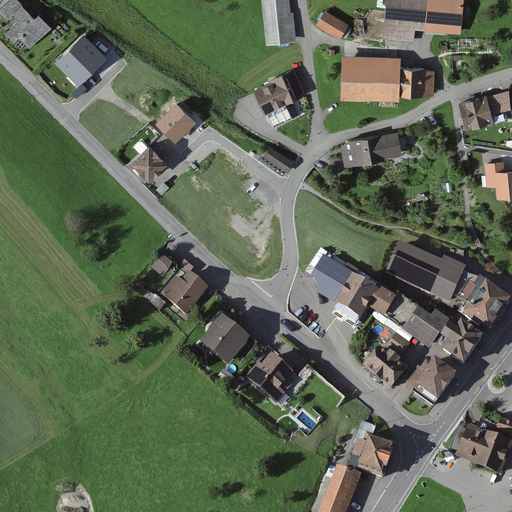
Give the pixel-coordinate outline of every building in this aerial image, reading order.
[(32,16),(14,0),(0,0),(0,17),(7,24),(0,31),(27,56),(54,28),(36,11),(32,16)] [(390,0),(388,38),(418,40),(418,31),(461,34),(463,0),(390,0)] [(325,12),(318,26),(342,38),(349,25),(325,12)] [(297,20),(279,23),(284,54),(302,51),(297,20)] [(81,30),(53,60),(78,83),(106,53),(81,30)] [(404,61),(346,57),(343,94),(401,98),(402,90),(430,92),(432,70),(403,68),(404,61)] [(257,91),(269,115),(306,95),(294,72),(257,91)] [(150,78),(134,94),(143,103),(159,86),(150,78)] [(499,93),(462,104),(470,131),(507,119),(499,93)] [(165,95),(148,111),(157,120),(173,104),(165,95)] [(169,123),(164,128),(178,142),(202,120),(184,100),(165,119),(169,123)] [(347,141),(351,166),(362,164),(362,160),(382,157),(382,156),(400,153),(396,133),(347,141)] [(208,141),(186,165),(221,196),(242,172),(208,141)] [(150,146),(133,163),(151,181),(168,164),(150,146)] [(269,146),(260,158),(285,175),(293,162),(269,146)] [(504,165),(485,167),(487,191),(499,190),(500,202),(511,200),(511,174),(505,175),(504,165)] [(256,185),(236,211),(257,228),(277,202),(256,185)] [(154,259),(165,265),(173,252),(161,245),(154,259)] [(244,245),(233,259),(262,281),(273,268),(244,245)] [(481,282),(460,274),(401,247),(389,273),(448,300),(452,294),(466,304),(481,282)] [(405,299),(328,258),(316,277),(323,288),(319,295),(372,322),(377,312),(394,321),(405,299)] [(179,278),(161,299),(185,319),(209,291),(191,276),(186,283),(179,278)] [(466,304),(460,313),(486,331),(507,300),(481,282),(466,304)] [(422,310),(406,332),(431,352),(448,331),(422,310)] [(226,321),(207,344),(232,365),(251,342),(226,321)] [(463,323),(441,351),(459,366),(481,337),(463,323)] [(393,332),(383,345),(401,359),(411,346),(393,332)] [(378,350),(364,367),(392,389),(405,371),(378,350)] [(272,356),(247,383),(272,406),(297,378),(272,356)] [(455,375),(433,359),(411,387),(433,403),(455,375)] [(459,427),(446,457),(500,479),(511,450),(511,431),(481,419),(475,434),(459,427)] [(395,446),(369,436),(367,442),(359,439),(351,459),(359,462),(356,467),(382,478),(395,446)] [(338,511),(354,474),(340,469),(322,511),(338,511)]
